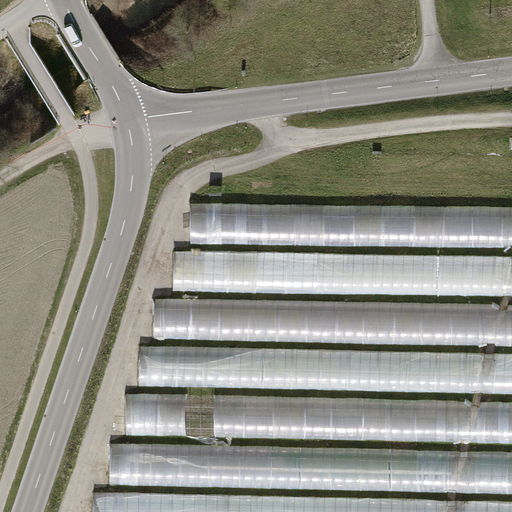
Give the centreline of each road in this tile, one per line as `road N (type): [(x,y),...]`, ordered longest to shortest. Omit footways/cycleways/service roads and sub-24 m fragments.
road 1 (track): [(511,119),(465,117),(281,139),(262,156),(197,175),(175,196),(74,511)]
road 2 (unclassified): [(128,118),(135,157),(124,223),(28,511)]
road 3 (unclassified): [(128,118),(511,72)]
road 4 (unclassified): [(63,0),(128,118)]
